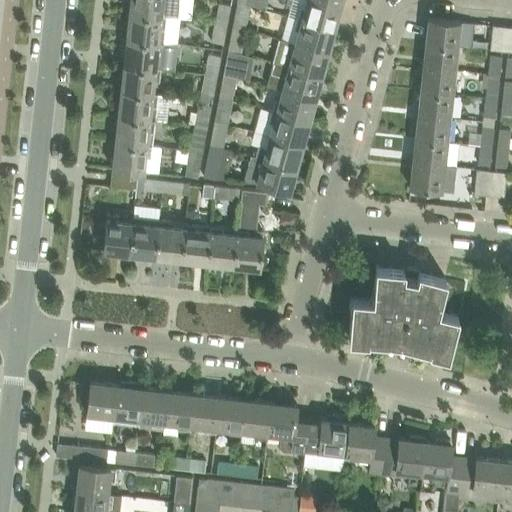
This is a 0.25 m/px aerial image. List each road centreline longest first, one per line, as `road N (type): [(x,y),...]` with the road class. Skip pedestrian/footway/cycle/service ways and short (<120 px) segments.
road 1 (tertiary): [(19,329),(54,0)]
road 2 (residential): [(287,358),(19,329)]
road 3 (residential): [(511,413),(287,358)]
road 4 (residential): [(387,5),(327,207)]
road 5 (residential): [(327,207),(352,217),(511,236)]
road 6 (tertiary): [(0,504),(19,329)]
road 7 (residential): [(287,358),(327,207)]
